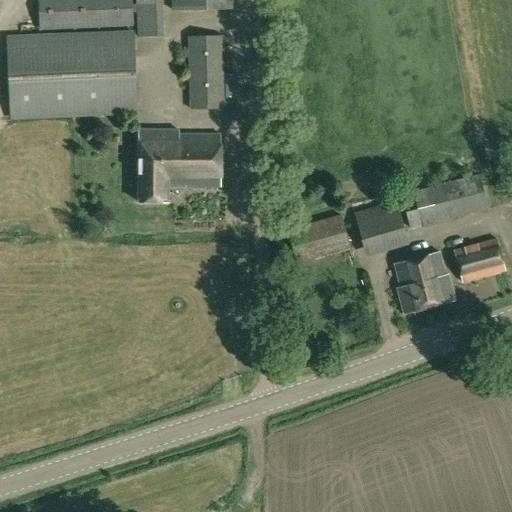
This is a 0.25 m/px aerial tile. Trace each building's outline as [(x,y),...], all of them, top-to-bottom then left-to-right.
[(39,0),(41,30),(134,26),(134,12),(138,12),(137,4),(133,4),(132,0),(39,0)] [(163,0),(137,0),(137,4),(138,12),(139,36),(165,36),(163,0)] [(173,0),(173,10),(231,8),(230,0),(173,0)] [(12,118),(137,113),(134,32),(9,37),(12,118)] [(190,84),(191,108),(225,107),(223,35),(190,36),(190,84)] [(222,187),(222,134),(180,134),(180,129),(139,129),(139,200),(169,201),(169,186),(222,187)] [(479,175),(401,194),(410,229),(488,210),(479,175)] [(368,257),(377,254),(367,210),(355,214),(368,257)] [(297,263),(351,248),(342,215),(288,230),(297,263)] [(463,282),(507,270),(498,239),(455,251),(463,282)] [(405,314),(456,300),(449,274),(446,275),(440,252),(396,264),(402,287),(398,288),(405,314)] [(358,293),(369,308),(378,302),(368,287),(358,293)]
